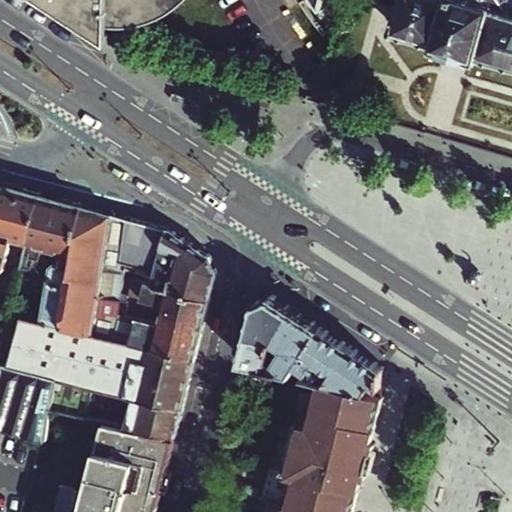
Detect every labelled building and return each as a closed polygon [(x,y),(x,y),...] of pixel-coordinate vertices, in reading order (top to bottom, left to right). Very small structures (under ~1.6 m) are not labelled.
[(50,0),(85,23),(89,16),(96,18),(102,20),(106,21),(110,21),(113,22),(123,22),(131,21),(139,20),(151,16),(160,13),(171,8),(180,2),(182,0),(50,0)] [(301,0),(300,1),(324,37),(325,32),(303,0),(301,0)] [(511,0),(403,0),(394,30),(511,64),(511,0)] [(89,16),(85,23),(109,38),(110,21),(106,21),(102,20),(96,18),(89,16)] [(43,194),(0,181),(0,422),(49,435),(53,407),(60,376),(0,361),(0,322),(3,311),(0,309),(0,270),(2,271),(11,238),(29,243),(43,194)] [(84,205),(43,194),(29,243),(30,243),(27,255),(37,258),(36,263),(52,267),(42,320),(65,325),(84,205)] [(150,270),(149,274),(155,276),(168,228),(84,205),(65,325),(94,332),(98,315),(101,298),(121,301),(127,271),(121,269),(122,262),(150,270)] [(168,228),(155,276),(153,284),(213,300),(220,272),(214,258),(168,228)] [(127,271),(148,277),(149,274),(150,270),(122,262),(121,269),(127,271)] [(198,357),(213,300),(153,284),(155,276),(149,274),(148,277),(143,299),(167,305),(162,323),(139,317),(139,319),(127,316),(111,312),(105,317),(98,315),(94,332),(198,357)] [(259,301),(244,358),(295,371),(324,327),(275,295),(259,301)] [(130,303),(121,301),(101,298),(98,315),(105,317),(111,312),(127,316),(130,303)] [(0,361),(60,376),(185,407),(198,357),(94,332),(65,325),(42,320),(13,313),(3,311),(0,322),(0,361)] [(353,346),(324,327),(295,371),(310,375),(319,361),(336,372),(353,346)] [(336,372),(330,380),(385,393),(385,394),(386,367),(353,346),(336,372)] [(53,407),(105,419),(178,437),(185,407),(60,376),(53,407)] [(355,511),(365,475),(368,476),(376,443),(373,442),(385,393),(330,380),(324,379),(320,393),(304,389),(296,420),(284,417),(261,511),(355,511)] [(81,511),(158,511),(178,437),(105,419),(81,511)] [(68,485),(60,511),(78,511),(84,489),(68,485)]
